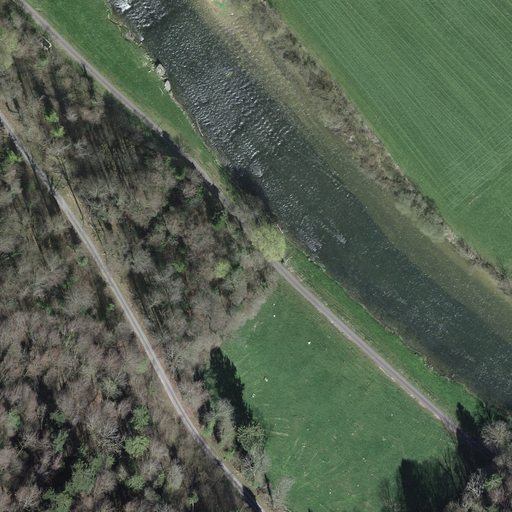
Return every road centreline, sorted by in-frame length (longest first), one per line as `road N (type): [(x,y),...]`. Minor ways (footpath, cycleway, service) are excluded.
road 1 (unclassified): [(20,0),(200,168),(309,294),(457,428),(511,466)]
road 2 (unclassified): [(261,511),(185,417),(90,244),(0,114)]
